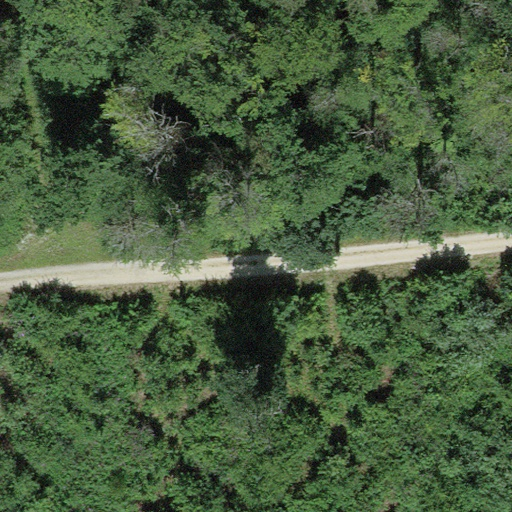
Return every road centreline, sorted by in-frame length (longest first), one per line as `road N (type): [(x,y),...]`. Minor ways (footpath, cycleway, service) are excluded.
road 1 (track): [(511,254),(0,301)]
road 2 (track): [(99,292),(27,131),(7,0)]
